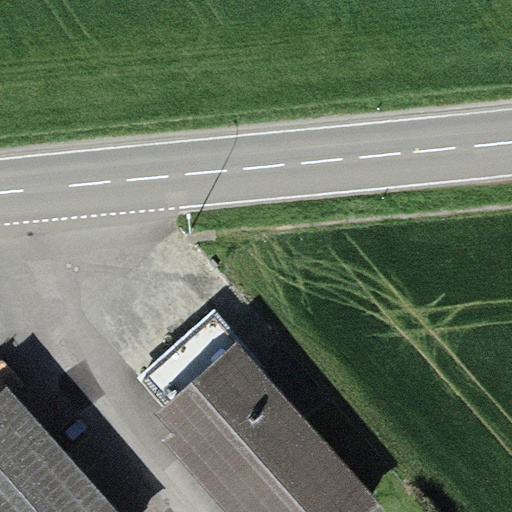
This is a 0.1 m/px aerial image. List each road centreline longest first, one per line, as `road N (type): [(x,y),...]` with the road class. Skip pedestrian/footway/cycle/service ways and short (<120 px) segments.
road 1 (primary): [(0,196),(511,150)]
road 2 (track): [(0,236),(42,336),(186,511)]
